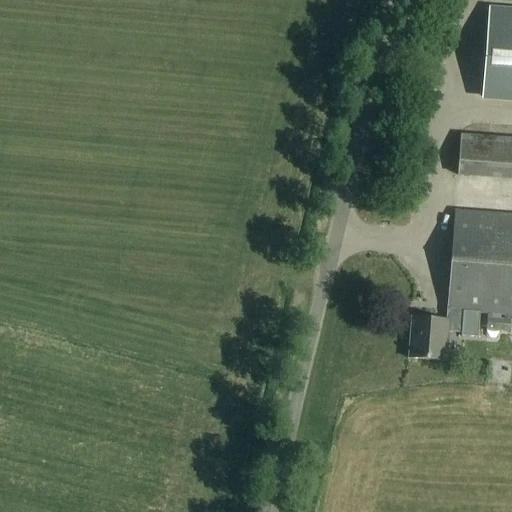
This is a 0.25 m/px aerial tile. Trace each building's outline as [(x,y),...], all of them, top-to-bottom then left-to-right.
[(511,11),(488,9),(481,102),(511,104),(511,11)] [(511,179),(511,141),(463,139),(460,176),(511,179)] [(449,313),(480,315),(511,316),(511,216),(453,213),(448,313),(449,313)] [(480,315),(449,313),(449,322),(409,320),(407,362),(446,364),(448,335),(462,336),(462,339),(479,340),(480,315)] [(487,321),(486,332),(510,335),(511,323),(487,321)]
